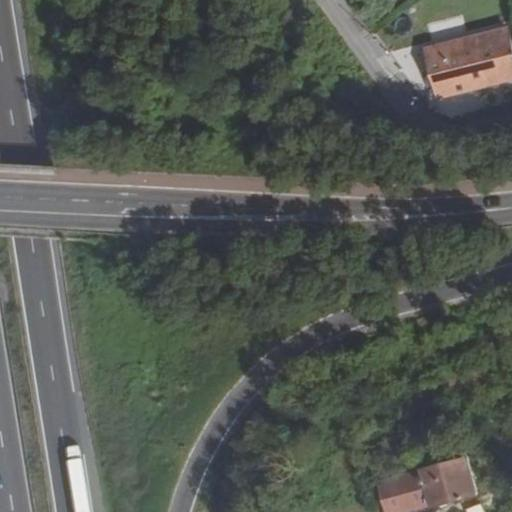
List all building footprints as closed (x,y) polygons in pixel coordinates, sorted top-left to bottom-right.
[(408,8),(393,19),(408,40),(409,39),(422,30),(423,29),(408,8)] [(511,39),(509,27),(478,35),(490,82),(511,76),(511,39)] [(478,35),(429,47),(440,95),(490,82),(478,35)] [(396,341),(404,369),(427,361),(419,334),(396,341)] [(385,391),(394,389),(391,379),(395,377),(385,341),(371,345),(385,391)] [(387,444),(395,469),(407,465),(400,441),(387,444)] [(376,483),(383,511),(414,511),(431,508),(431,506),(469,497),(460,463),(445,467),(444,466),(376,483)]
